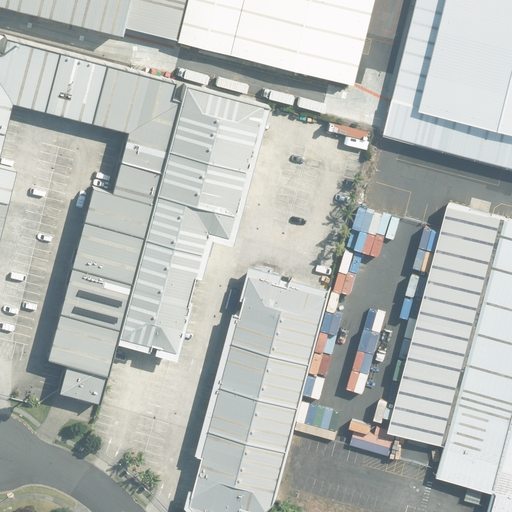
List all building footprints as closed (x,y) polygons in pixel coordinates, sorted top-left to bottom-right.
[(118,25),(174,39),(183,0),(0,0),(0,4),(116,33),(118,25)] [(183,0),(174,39),(350,82),(370,0),(183,0)] [(511,0),(417,0),(382,134),(511,167),(511,0)] [(0,34),(0,215),(12,168),(0,164),(0,139),(9,103),(124,131),(109,189),(87,184),(44,355),(63,360),(55,392),(100,403),(116,341),(180,78),(0,34)] [(261,98),(180,78),(116,341),(176,356),(206,236),(226,241),(261,98)] [(511,511),(511,220),(448,203),(389,427),(445,442),(436,475),(496,490),(490,511),(511,511)] [(275,511),(276,511),(332,289),(247,268),(192,492),(209,511),(251,511),(253,507),(275,511)]
